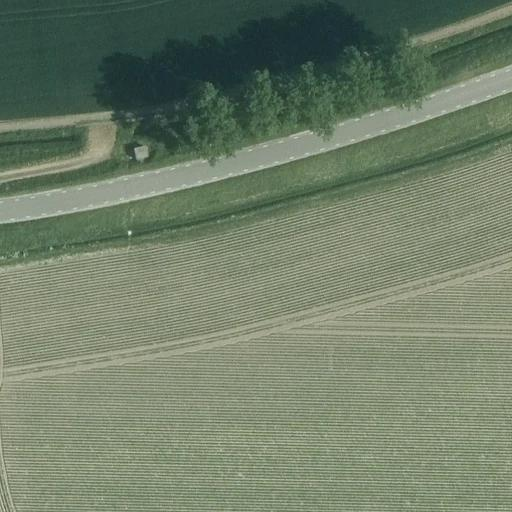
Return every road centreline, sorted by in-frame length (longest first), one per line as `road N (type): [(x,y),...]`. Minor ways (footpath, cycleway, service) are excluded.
road 1 (tertiary): [(511,79),(257,159),(0,212)]
road 2 (track): [(104,130),(80,162),(0,178)]
